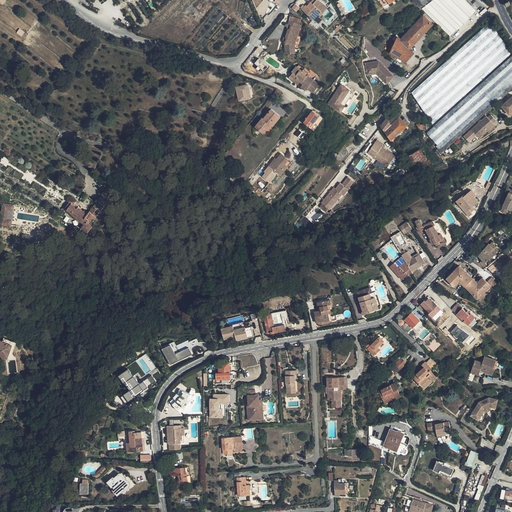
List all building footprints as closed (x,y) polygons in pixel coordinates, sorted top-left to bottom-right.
[(306,3),(302,7),(314,17),(321,9),(323,10),(328,4),(323,0),(314,0),(313,2),(311,0),(308,4),(306,3)] [(453,40),(482,14),(469,0),(462,0),(460,2),(459,0),(438,0),(424,11),(453,40)] [(294,2),(289,6),(293,12),(299,9),(294,2)] [(321,9),(314,17),(316,19),(323,10),(321,9)] [(289,14),(288,18),(299,22),(301,18),(289,14)] [(422,17),(414,26),(423,34),(432,25),(422,17)] [(284,41),(285,51),(294,51),(294,43),(300,26),(299,25),(300,23),(299,22),(288,18),(287,21),(290,23),(289,26),(288,26),(285,35),(286,36),(285,38),(284,41)] [(287,21),(282,37),(285,38),(286,36),(285,35),(288,26),(289,26),(290,23),(287,21)] [(411,92),(433,124),(511,53),(490,21),(411,92)] [(414,26),(409,31),(418,40),(423,34),(414,26)] [(16,33),(22,37),(25,32),(19,28),(16,33)] [(418,40),(409,31),(401,39),(399,41),(408,50),(418,40)] [(395,56),(400,59),(408,50),(399,41),(397,40),(395,43),(388,54),(395,56)] [(413,53),(408,50),(400,59),(405,63),(413,53)] [(511,55),(427,132),(441,153),(511,90),(511,55)] [(366,63),(367,73),(376,72),(387,83),(393,77),(378,62),(366,63)] [(312,90),(318,84),(312,78),(308,75),(307,76),(300,70),(301,69),(296,65),(294,64),(290,69),(291,70),(287,76),(296,83),(299,80),(302,83),(300,85),(304,89),(307,86),(312,90)] [(307,76),(308,75),(309,73),(302,67),(301,69),(300,70),(307,76)] [(376,72),(367,73),(368,75),(375,74),(386,85),(387,83),(376,72)] [(346,87),(341,84),(328,104),(341,112),(345,106),(340,104),(347,94),(346,94),(345,89),(346,87)] [(239,98),(248,97),(247,91),(246,87),(246,85),(237,87),(239,98)] [(510,114),(511,112),(511,94),(501,104),(510,114)] [(263,117),(255,127),(263,133),(271,123),(274,119),(276,121),(280,115),(271,108),(264,118),(263,117)] [(323,117),(312,110),(306,121),(308,122),(307,124),(315,130),(323,117)] [(393,112),(380,125),(384,131),(392,124),(398,118),(393,112)] [(496,126),(493,123),(496,120),(490,114),(488,117),(486,115),(463,135),(469,141),(476,135),(478,138),(486,131),(488,132),(496,126)] [(403,122),(398,118),(392,124),(399,132),(408,123),(406,120),(403,122)] [(399,132),(392,124),(384,131),(391,140),(399,132)] [(304,139),(309,133),(300,127),(295,133),(304,139)] [(369,151),(388,165),(394,157),(382,147),(383,146),(377,141),(369,151)] [(407,155),(414,169),(428,161),(421,148),(407,155)] [(276,157),(270,165),(282,174),(289,164),(286,162),(289,157),(282,152),(278,159),(276,157)] [(3,157),(0,162),(6,166),(10,161),(3,157)] [(322,203),(331,209),(343,194),(345,195),(350,189),(341,182),(336,188),(335,187),(322,203)] [(456,201),(469,216),(472,213),(471,212),(474,209),(472,207),(478,201),(474,196),(476,195),(471,190),(463,197),(462,196),(456,201)] [(501,211),(506,213),(507,209),(511,211),(511,208),(511,199),(511,200),(511,199),(511,192),(509,192),(501,211)] [(70,199),(64,207),(84,222),(86,223),(94,214),(96,215),(106,200),(107,196),(102,193),(95,202),(87,212),(76,204),(70,199)] [(85,194),(76,204),(87,212),(95,202),(85,194)] [(0,223),(8,225),(9,220),(5,219),(7,208),(12,208),(13,203),(1,201),(0,208),(0,223)] [(86,228),(96,215),(94,214),(86,223),(84,222),(82,225),(86,228)] [(445,241),(441,233),(438,235),(434,226),(435,225),(433,220),(424,225),(431,239),(430,239),(432,244),(435,243),(436,246),(445,241)] [(412,228),(407,222),(404,224),(408,231),(412,228)] [(408,231),(404,224),(399,227),(404,234),(408,231)] [(499,250),(492,242),(489,244),(496,252),(499,250)] [(482,260),(477,265),(482,269),(487,265),(485,263),(496,253),(496,252),(489,244),(488,243),(478,255),(482,260)] [(376,254),(379,260),(384,258),(380,251),(376,254)] [(410,270),(411,271),(425,263),(418,252),(411,256),(408,251),(406,252),(401,255),(402,256),(405,261),(410,270)] [(402,256),(394,263),(398,267),(405,261),(402,256)] [(505,264),(501,258),(493,265),(496,270),(497,270),(505,264)] [(390,266),(401,279),(405,276),(406,275),(406,274),(406,273),(410,270),(405,261),(398,267),(394,263),(390,266)] [(459,265),(446,279),(454,287),(460,281),(477,299),(490,285),(482,278),(477,283),(459,265)] [(497,283),(492,277),(488,281),(493,286),(497,283)] [(370,311),(378,308),(375,297),(376,297),(374,292),(372,293),(370,287),(357,292),(363,311),(361,312),(362,315),(370,312),(370,311)] [(441,308),(430,297),(425,301),(424,300),(421,304),(429,313),(428,313),(432,317),(441,308)] [(314,312),(316,323),(330,320),(329,314),(331,313),(330,309),(329,305),(331,304),(330,300),(317,302),(318,307),(320,307),(321,310),(319,311),(314,312)] [(457,314),(456,314),(468,324),(475,316),(470,312),(469,313),(462,308),(461,309),(456,304),(452,309),(457,314)] [(404,329),(408,333),(420,320),(412,312),(405,320),(409,324),(404,329)] [(271,313),(263,315),(266,332),(270,331),(271,333),(284,329),(283,324),(273,327),(271,313)] [(468,324),(470,326),(477,318),(475,316),(468,324)] [(244,322),(221,328),(224,340),(236,337),(236,340),(254,336),(252,326),(245,327),(244,322)] [(457,325),(450,332),(462,343),(468,336),(457,325)] [(0,355),(7,358),(10,352),(13,353),(17,342),(4,337),(2,341),(0,340),(0,355)] [(373,343),(371,341),(368,345),(369,346),(367,348),(374,356),(380,350),(377,347),(384,341),(380,337),(375,341),(373,343)] [(170,364),(192,353),(189,347),(175,353),(170,344),(162,348),(170,364)] [(484,357),(482,363),(475,360),(472,369),(480,371),(480,370),(485,372),(493,374),(494,369),(493,369),(496,360),(492,359),(491,359),(484,357)] [(395,364),(392,369),(393,370),(396,374),(400,370),(404,366),(403,365),(406,362),(402,358),(395,364)] [(431,358),(426,362),(432,369),(437,364),(431,358)] [(230,361),(219,364),(219,373),(216,373),(217,383),(231,382),(230,374),(230,361)] [(432,369),(425,362),(421,365),(423,367),(413,377),(424,389),(436,377),(430,370),(432,369)] [(157,370),(141,381),(130,364),(125,368),(128,373),(126,374),(129,380),(132,378),(136,384),(133,387),(137,392),(155,380),(156,380),(156,381),(162,377),(157,370)] [(296,370),(286,371),(287,389),(296,389),(295,376),(296,375),(296,370)] [(396,374),(393,370),(388,374),(392,378),(396,374)] [(346,377),(327,377),(327,387),(328,387),(330,387),(330,400),(332,400),(332,406),(341,406),(341,400),(339,400),(338,390),(344,390),(343,385),(346,385),(346,377)] [(394,383),(378,391),(384,402),(392,397),(392,398),(395,397),(396,399),(401,396),(394,383)] [(173,398),(168,401),(178,411),(182,406),(181,405),(185,400),(187,401),(191,395),(179,389),(177,393),(176,393),(172,396),(173,398)] [(248,406),(247,406),(248,413),(252,413),(252,418),(262,417),(261,405),(260,405),(259,394),(255,394),(255,390),(247,390),(248,406)] [(214,398),(210,398),(210,417),(222,417),(222,409),(219,409),(219,403),(229,403),(229,394),(217,394),(217,397),(214,397),(214,398)] [(478,402),(470,415),(478,420),(484,411),(485,410),(490,407),(495,408),(498,399),(489,397),(478,402)] [(252,413),(248,413),(248,420),(264,419),(263,400),(259,400),(260,405),(261,405),(262,417),(252,418),(252,413)] [(436,430),(437,434),(445,433),(445,434),(451,433),(449,421),(435,424),(435,422),(430,423),(431,431),(436,430)] [(180,425),(167,426),(168,444),(169,444),(169,450),(180,449),(180,443),(181,443),(180,440),(182,438),(182,435),(182,428),(180,428),(180,425)] [(382,449),(383,446),(396,451),(403,433),(390,428),(385,442),(369,436),(369,444),(382,449)] [(130,452),(142,451),(142,446),(140,432),(137,432),(137,430),(134,431),(134,432),(133,432),(133,431),(128,431),(129,443),(130,452)] [(242,436),(222,438),(224,455),(229,454),(228,449),(232,449),(232,443),(235,443),(235,452),(243,452),(242,436)] [(479,458),(470,454),(465,463),(475,468),(479,458)] [(437,461),(433,470),(439,473),(440,470),(451,474),(454,468),(437,461)] [(97,473),(99,476),(106,469),(104,466),(97,473)] [(183,467),(170,469),(170,473),(178,472),(179,484),(188,483),(187,473),(187,472),(185,471),(184,471),(183,467)] [(113,489),(118,494),(124,488),(125,489),(130,485),(125,480),(127,478),(122,473),(120,474),(115,478),(114,478),(113,478),(109,482),(114,488),(113,489)] [(245,477),(237,477),(238,496),(250,495),(249,485),(246,485),(243,485),(242,481),(246,481),(245,477)] [(339,480),(334,480),(335,496),(339,496),(339,494),(346,494),(345,483),(343,483),(343,479),(339,479),(339,480)] [(406,495),(408,488),(402,486),(399,493),(404,494),(402,499),(405,499),(403,504),(411,506),(410,510),(418,511),(422,511),(423,511),(430,511),(433,505),(413,499),(413,497),(406,495)] [(506,491),(502,490),(500,498),(511,500),(511,490),(510,490),(511,488),(506,488),(506,491)] [(509,505),(499,503),(497,508),(496,507),(495,511),(509,511),(510,511),(508,510),(509,505)]
